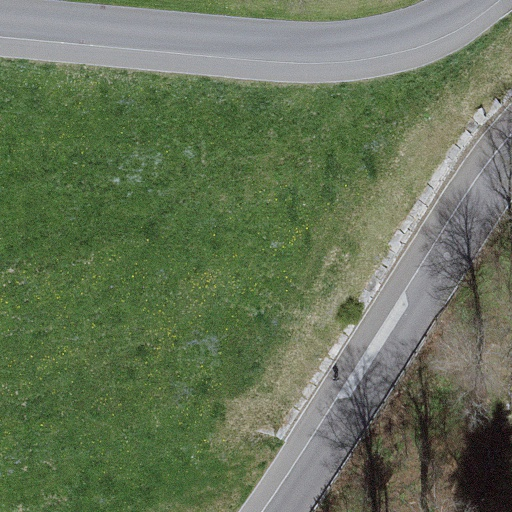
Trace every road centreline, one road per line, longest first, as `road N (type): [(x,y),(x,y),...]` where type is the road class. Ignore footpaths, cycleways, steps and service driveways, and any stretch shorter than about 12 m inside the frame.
road 1 (residential): [(468,0),(421,39),(329,59),(0,25)]
road 2 (residential): [(283,511),(511,165)]
